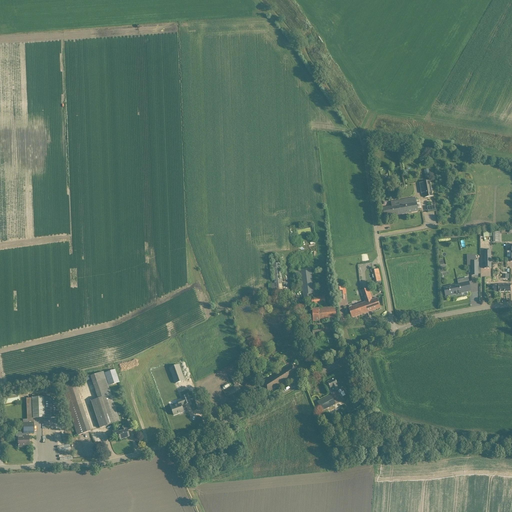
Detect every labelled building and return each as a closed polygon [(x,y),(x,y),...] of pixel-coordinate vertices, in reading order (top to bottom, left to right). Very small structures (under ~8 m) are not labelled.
[(433,196),(430,181),(419,183),(421,194),(424,193),(425,198),(433,196)] [(416,198),(396,201),(392,202),(392,207),(383,208),(384,218),(418,212),(416,198)] [(283,293),(280,263),(272,264),(274,284),(270,284),(271,294),(283,293)] [(318,268),(311,269),(301,270),(293,271),(294,277),(301,276),(304,295),(314,294),(311,272),(319,271),(318,268)] [(381,281),(379,269),(373,270),(375,282),(381,281)] [(444,288),(446,297),(466,292),(464,283),(444,288)] [(340,288),(336,288),(337,301),(344,300),(343,291),(341,291),(340,288)] [(364,303),(368,313),(381,308),(377,298),(372,300),(372,299),(369,288),(360,291),(364,303)] [(314,303),(314,305),(325,304),(325,296),(313,297),(314,300),(311,300),(312,303),(314,303)] [(368,313),(364,303),(353,307),(352,306),(349,307),(349,308),(348,308),(352,318),(368,313)] [(312,309),(313,317),(313,322),(319,321),(319,320),(336,318),(335,307),(312,309)] [(312,330),(314,337),(325,335),(324,333),(329,333),(329,328),(312,330)] [(247,342),(250,347),(257,344),(253,336),(247,339),(248,341),(247,342)] [(253,358),(254,358),(254,360),(259,362),(260,358),(259,358),(263,356),(261,353),(260,353),(259,352),(253,355),(254,357),(253,358)] [(170,368),(175,384),(185,381),(179,365),(170,368)] [(263,383),(266,387),(268,391),(297,373),(292,365),(263,383)] [(91,401),(98,423),(100,428),(120,421),(107,384),(117,380),(114,371),(109,372),(104,374),(103,372),(90,376),(98,399),(91,401)] [(241,380),(246,387),(256,381),(252,374),(246,377),(247,377),(241,380)] [(327,383),(331,389),(333,393),(341,389),(339,384),(338,385),(335,379),(327,383)] [(60,386),(75,431),(77,436),(90,431),(74,382),(60,386)] [(223,392),(227,398),(241,390),(237,384),(223,392)] [(12,397),(3,399),(4,404),(18,401),(17,395),(12,397)] [(336,404),(331,395),(317,402),(322,411),(336,404)] [(171,407),(174,416),(184,412),(182,405),(185,404),(185,405),(190,403),(187,396),(182,397),(183,399),(178,401),(179,405),(171,407)] [(56,397),(32,398),(26,398),(27,420),(23,420),(23,432),(17,433),(16,434),(16,439),(18,439),(18,443),(18,448),(25,447),(25,446),(29,445),(29,436),(26,436),(26,434),(34,433),(33,418),(57,417),(56,397)] [(126,426),(122,427),(123,431),(118,432),(117,430),(112,432),(115,439),(119,438),(120,440),(129,437),(128,433),(129,433),(128,430),(132,429),(130,424),(129,420),(124,422),(126,426)]
